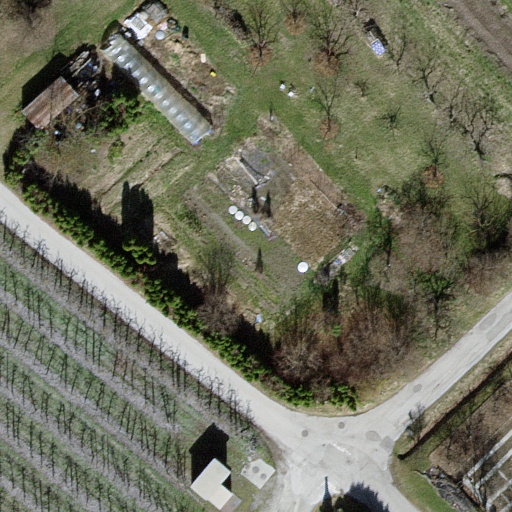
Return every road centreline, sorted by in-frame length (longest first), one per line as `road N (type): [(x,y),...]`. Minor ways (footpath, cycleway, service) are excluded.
road 1 (residential): [(0,199),(289,432),(346,465)]
road 2 (residential): [(511,308),(346,465)]
